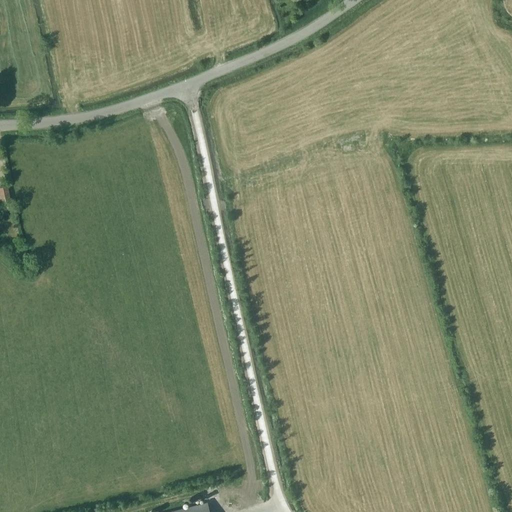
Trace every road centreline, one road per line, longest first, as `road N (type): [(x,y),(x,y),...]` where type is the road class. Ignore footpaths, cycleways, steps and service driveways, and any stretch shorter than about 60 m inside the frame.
road 1 (unclassified): [(285,511),(184,85)]
road 2 (tertiary): [(353,0),(281,45),(184,85)]
road 3 (tertiary): [(0,125),(111,111),(184,85)]
